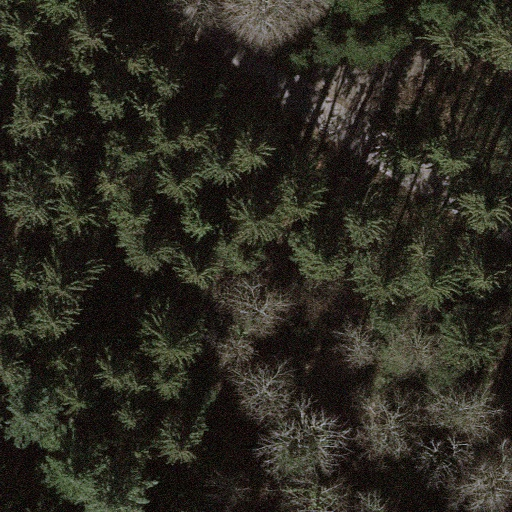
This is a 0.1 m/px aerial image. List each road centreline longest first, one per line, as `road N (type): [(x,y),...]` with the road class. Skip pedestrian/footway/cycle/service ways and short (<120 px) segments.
road 1 (unclassified): [(183,0),(313,105),(511,228)]
road 2 (track): [(511,33),(313,105)]
